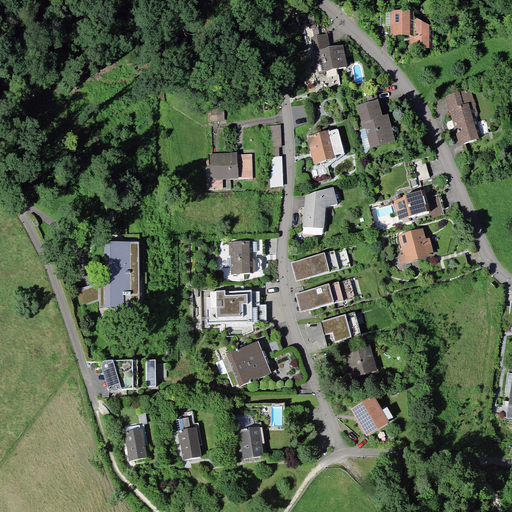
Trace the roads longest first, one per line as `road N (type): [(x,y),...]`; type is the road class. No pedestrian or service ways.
road 1 (residential): [(254,0),(280,71),(289,130),(286,303),(343,453),(511,460)]
road 2 (residential): [(325,0),(386,57),(437,139),(486,258),(511,281)]
